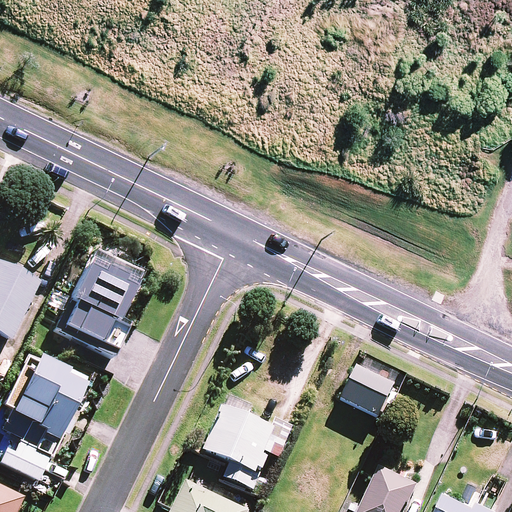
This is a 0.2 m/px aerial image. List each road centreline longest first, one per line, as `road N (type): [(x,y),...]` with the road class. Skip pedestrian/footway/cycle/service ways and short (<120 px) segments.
road 1 (residential): [(99,511),(237,233)]
road 2 (secondary): [(237,233),(511,371)]
road 3 (secondary): [(0,118),(237,233)]
